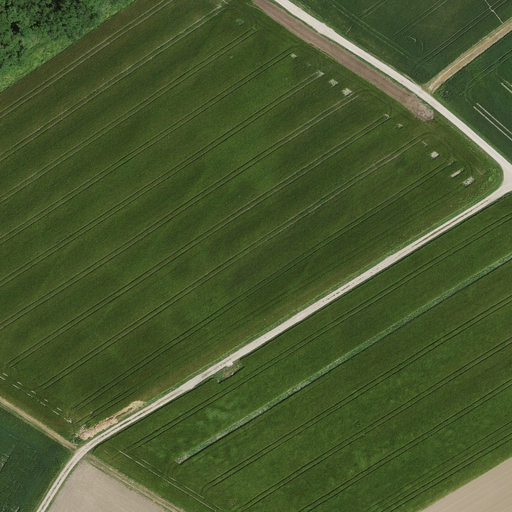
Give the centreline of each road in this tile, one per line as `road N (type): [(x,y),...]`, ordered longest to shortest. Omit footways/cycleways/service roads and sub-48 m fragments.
road 1 (track): [(511,184),(104,435),(79,453),(41,511)]
road 2 (track): [(511,169),(423,94),(279,0)]
road 3 (track): [(0,404),(174,511)]
